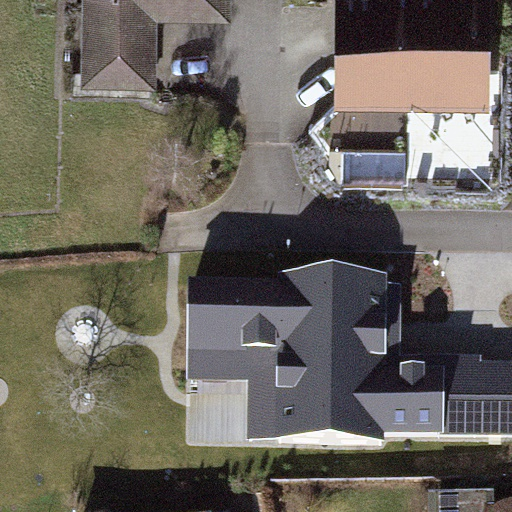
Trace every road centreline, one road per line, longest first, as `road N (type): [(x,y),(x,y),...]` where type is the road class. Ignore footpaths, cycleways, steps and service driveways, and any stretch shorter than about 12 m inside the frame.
road 1 (residential): [(511,230),(273,228)]
road 2 (residential): [(273,228),(277,0)]
